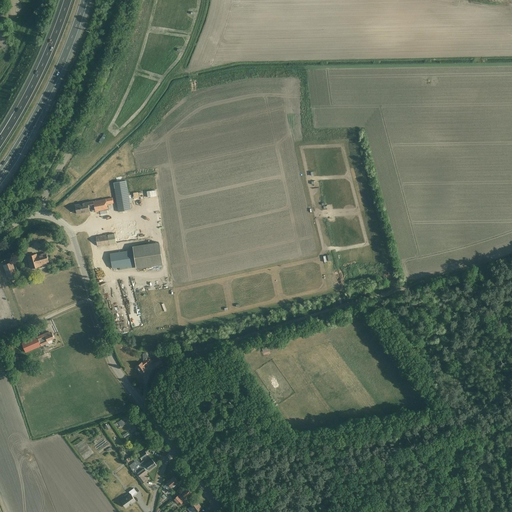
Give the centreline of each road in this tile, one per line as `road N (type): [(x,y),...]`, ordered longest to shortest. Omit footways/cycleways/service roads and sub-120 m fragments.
road 1 (track): [(511,254),(200,350),(165,369),(145,407)]
road 2 (unclassified): [(176,452),(108,354),(69,229),(40,214)]
road 3 (unclassified): [(40,214),(45,189),(97,102),(130,0)]
road 4 (motorway): [(0,172),(52,83),(83,0)]
road 5 (motorway): [(68,0),(0,142)]
